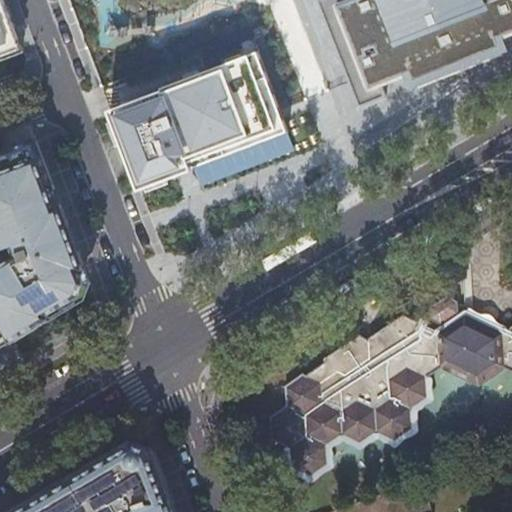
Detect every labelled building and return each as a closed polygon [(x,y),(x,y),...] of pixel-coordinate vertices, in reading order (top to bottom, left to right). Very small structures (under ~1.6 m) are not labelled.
[(3,0),(0,0),(0,57),(22,50),(3,0)] [(511,0),(318,0),(361,107),(387,96),(382,83),(412,72),(415,81),(503,46),(500,37),(511,32),(511,0)] [(252,40),(107,93),(137,173),(263,127),(282,120),(252,40)] [(0,340),(7,337),(7,338),(11,336),(12,338),(92,291),(36,142),(0,156),(0,251),(19,244),(25,260),(19,263),(17,259),(0,269),(0,340)] [(357,357),(355,336),(319,359),(319,365),(301,377),(298,375),(279,387),(280,408),(265,418),(266,440),(281,448),(284,451),(285,468),(305,478),(323,465),(321,446),(336,436),(354,445),(372,432),(390,441),(407,430),(405,409),(424,396),(422,376),(436,366),(475,385),(503,366),(511,370),(511,320),(501,328),(476,316),(455,305),(425,326),(394,310),(393,309),(359,334),(360,339),(361,353),(357,357)] [(175,511),(150,450),(130,443),(11,511),(175,511)]
